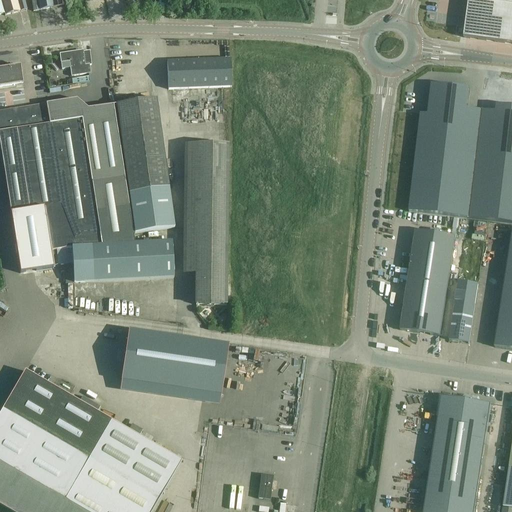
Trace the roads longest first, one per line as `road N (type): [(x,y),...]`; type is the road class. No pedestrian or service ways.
road 1 (tertiary): [(0,44),(125,29),(311,35)]
road 2 (unclassified): [(380,123),(358,358)]
road 3 (unclassified): [(358,358),(182,330)]
road 4 (unclassified): [(511,383),(358,358)]
